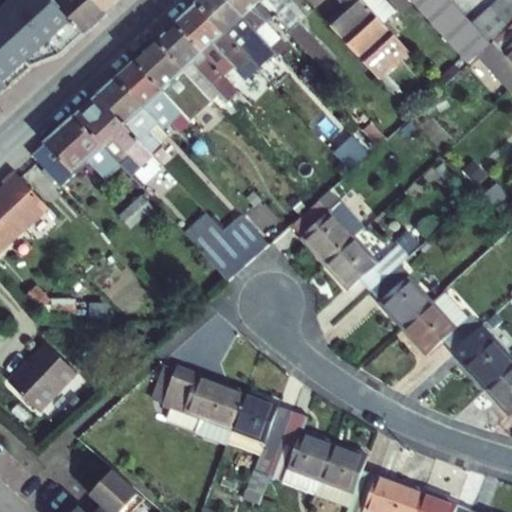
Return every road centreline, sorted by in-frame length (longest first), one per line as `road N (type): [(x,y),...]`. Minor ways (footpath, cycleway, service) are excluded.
road 1 (residential): [(511,459),(424,429),(342,385),(297,350),(269,305)]
road 2 (secondary): [(158,0),(0,143)]
